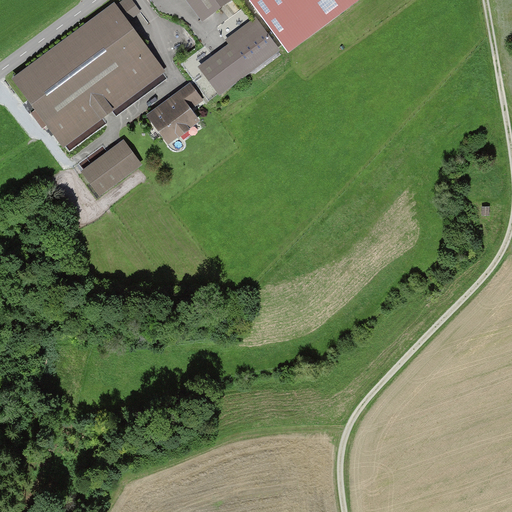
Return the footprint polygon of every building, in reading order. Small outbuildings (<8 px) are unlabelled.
[(131,0),(125,0),(17,80),(61,139),(98,111),(101,116),(111,109),(107,103),(158,66),(124,20),(138,9),(131,0)] [(228,0),(189,0),(203,18),(228,0)] [(248,0),(287,52),(356,0),(248,0)] [(259,25),(202,67),(220,92),(277,50),(259,25)] [(183,99),(153,120),(168,141),(198,120),(190,109),(202,100),(192,85),(179,94),(183,99)] [(114,160),(90,178),(101,192),(140,163),(124,143),(109,154),(114,160)]
